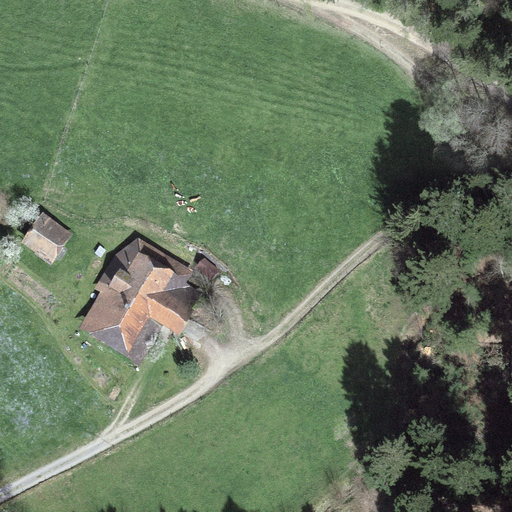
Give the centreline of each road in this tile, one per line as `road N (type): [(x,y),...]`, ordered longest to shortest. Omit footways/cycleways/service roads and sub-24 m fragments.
road 1 (track): [(0,496),(166,409),(266,345),(381,237),(471,181),(471,143),(421,72),(375,38),(297,0)]
road 2 (track): [(511,102),(398,24),(316,0)]
